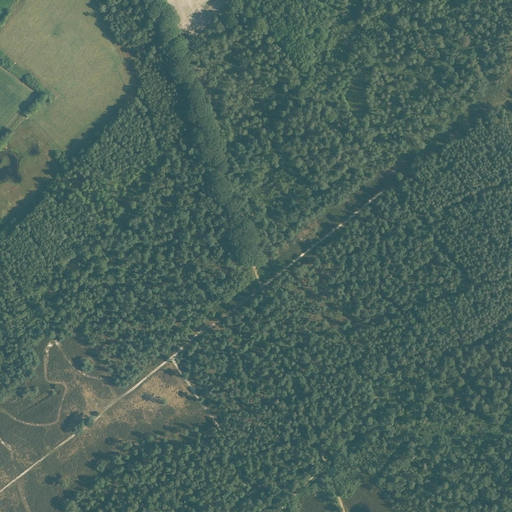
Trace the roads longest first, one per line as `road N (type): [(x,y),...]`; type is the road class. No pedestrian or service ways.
road 1 (track): [(0,492),(170,357)]
road 2 (track): [(225,186),(157,0)]
road 3 (track): [(261,286),(327,464)]
road 4 (track): [(511,95),(390,185)]
